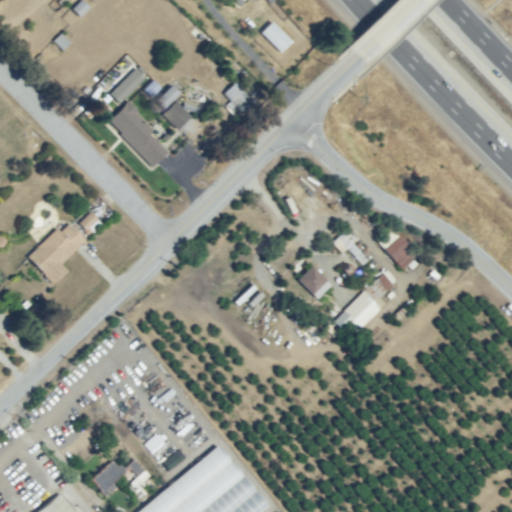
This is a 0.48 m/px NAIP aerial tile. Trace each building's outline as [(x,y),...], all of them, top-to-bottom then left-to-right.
[(60,0),(53,8),(47,2),(49,0),(60,0)] [(69,8),(77,0),(79,0),(86,6),(77,16),(69,8)] [(50,41),(58,32),(68,43),(60,51),(50,41)] [(222,91),(238,73),(258,90),(242,109),(222,91)] [(123,76),(109,90),(121,102),(135,87),(123,76)] [(150,102),(167,86),(193,112),(175,129),(150,102)] [(126,102),(106,125),(151,165),(162,153),(145,138),(150,131),(132,115),(136,111),(126,102)] [(77,221),(87,212),(94,220),(84,229),(77,221)] [(66,223),(58,232),(52,228),(23,259),(50,284),(64,270),(57,263),(81,237),(66,223)] [(373,244),(400,271),(416,256),(389,228),(373,244)] [(329,244),(358,274),(370,262),(341,232),(329,244)] [(309,265),(329,286),(313,301),(293,281),(309,265)] [(380,274),(331,321),(342,332),(353,322),(361,331),(382,311),(373,301),(390,285),(380,274)] [(291,313),(314,343),(324,336),(301,306),(291,313)] [(89,472),(114,447),(146,479),(121,504),(89,472)] [(128,511),(254,511),(261,507),(218,447),(128,511)] [(33,511),(57,493),(72,511),(33,511)]
